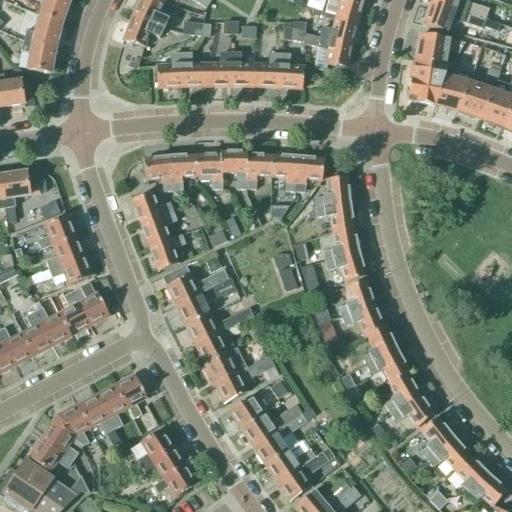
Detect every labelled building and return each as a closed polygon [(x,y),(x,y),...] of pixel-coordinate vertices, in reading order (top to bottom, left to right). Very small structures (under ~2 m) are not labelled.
[(40,18),(61,25),(69,0),(40,0),(45,2),(40,18)] [(156,18),(163,6),(152,0),(141,0),(133,19),(163,31),(166,22),(156,18)] [(202,0),(152,0),(163,6),(166,0),(179,0),(188,0),(195,4),(205,10),(209,4),(202,0)] [(357,23),(364,1),(361,0),(330,0),(341,3),(337,18),(357,23)] [(469,4),(470,0),(433,0),(433,4),(485,21),(488,11),(470,6),(471,4),(469,4)] [(484,22),(485,21),(433,4),(428,16),(425,29),(448,35),(452,22),(464,26),(481,32),(482,30),(497,35),(499,27),(484,22)] [(54,50),(61,25),(40,18),(35,35),(26,33),(23,43),(54,50)] [(352,46),(357,23),(337,18),(333,32),(322,30),(320,40),(352,46)] [(159,40),(163,31),(133,19),(123,43),(144,49),(149,35),(159,40)] [(208,40),(209,28),(184,25),(182,37),(208,40)] [(304,44),(304,26),(292,25),(292,31),(284,31),(284,43),(304,44)] [(417,61),(445,68),(447,54),(458,57),(463,46),(422,38),(417,61)] [(347,71),(352,46),(320,40),(318,50),(329,52),(326,67),(347,71)] [(50,76),(54,50),(23,43),(20,54),(30,56),(27,72),(50,76)] [(229,89),(230,56),(220,56),(220,67),(205,67),(206,89),(221,89),(229,89)] [(253,89),(253,67),(239,67),(239,56),(230,56),(229,89),(245,89),(253,89)] [(157,91),(182,90),(181,57),(171,57),(171,68),(156,69),(157,91)] [(206,89),(205,67),(191,67),(190,57),(181,57),(182,90),(206,89)] [(277,90),(278,57),(269,57),(268,68),(253,67),(253,89),(269,90),(277,90)] [(278,57),(277,90),(301,92),(303,70),(287,69),(288,58),(278,57)] [(445,70),(445,68),(417,61),(415,72),(413,72),(409,104),(435,109),(435,106),(444,78),(432,76),(433,68),(445,70)] [(470,83),(470,84),(474,70),(465,67),(462,78),(458,77),(457,81),(444,78),(435,106),(435,109),(436,106),(450,113),(452,109),(457,111),(458,111),(470,83)] [(495,87),(498,78),(488,75),(485,85),(482,84),(481,88),(470,85),(470,84),(470,83),(458,111),(457,111),(458,112),(456,115),(459,116),(459,114),(473,121),(475,117),(481,120),(479,123),(480,123),(493,92),(495,87)] [(0,77),(0,109),(23,106),(19,84),(5,86),(3,77),(0,77)] [(511,109),(511,89),(508,88),(505,97),(493,92),(480,123),(482,124),(482,122),(497,129),(498,125),(504,127),(502,131),(503,132),(511,109)] [(511,109),(503,132),(505,132),(505,131),(511,133),(511,109)] [(222,175),(222,155),(220,155),(220,157),(196,158),(196,178),(211,178),(211,192),(222,192),(222,175)] [(246,192),(247,157),(246,157),(246,155),(222,155),(222,175),(235,175),(235,180),(236,180),(236,192),(246,192)] [(270,179),(271,158),(247,157),(246,192),(255,192),(256,179),(270,179)] [(181,179),(196,178),(196,158),(182,159),(168,160),(172,194),(182,193),(181,179)] [(294,194),(297,160),(288,159),(271,158),(270,179),(285,180),(284,185),(285,185),(284,193),(294,194)] [(162,195),(172,194),(168,160),(155,161),(143,162),(145,183),(161,182),(161,187),(162,195)] [(297,160),(294,194),(304,195),(305,186),(304,186),(304,182),(320,183),(323,162),(297,160)] [(0,179),(4,211),(15,209),(14,200),(40,196),(38,188),(28,189),(26,175),(0,179)] [(314,210),(350,204),(347,181),(326,182),(327,198),(322,199),(313,200),(314,210)] [(140,226),(173,214),(170,205),(157,210),(151,195),(131,203),(140,226)] [(333,235),(353,231),(350,206),(350,204),(314,210),(316,220),(324,219),(324,220),(330,219),(333,235)] [(169,243),(168,242),(163,228),(176,223),(173,214),(140,226),(149,250),(169,243)] [(52,248),(76,238),(68,218),(44,227),(48,239),(36,243),(40,253),(52,248)] [(232,220),(225,223),(232,240),(240,237),(232,220)] [(324,264),(358,255),(353,231),(333,235),(335,250),(322,254),(324,264)] [(169,243),(149,250),(158,274),(178,267),(172,252),(185,247),(181,237),(168,242),(169,243)] [(48,272),(84,258),(76,238),(52,248),(56,259),(44,264),(48,272)] [(20,251),(14,253),(17,260),(22,258),(20,251)] [(358,255),(324,264),(327,274),(335,272),(340,271),(344,286),(365,280),(358,255)] [(3,271),(12,269),(10,257),(0,259),(3,271)] [(84,258),(48,272),(51,281),(63,276),(68,288),(92,278),(84,258)] [(221,269),(216,259),(206,264),(212,274),(221,269)] [(228,282),(223,272),(194,286),(189,277),(185,268),(166,277),(170,286),(165,289),(175,308),(228,282)] [(284,295),(297,291),(290,270),(277,275),(284,295)] [(184,327),(208,315),(204,307),(221,298),(223,301),(236,294),(230,281),(228,282),(175,308),(184,327)] [(341,320),(374,308),(369,296),(365,284),(346,290),(350,305),(337,310),(341,319),(341,320)] [(318,287),(306,290),(308,297),(320,294),(318,287)] [(71,295),(89,329),(109,319),(96,296),(85,302),(79,290),(71,295)] [(71,295),(63,299),(68,311),(58,316),(70,339),(89,329),(71,295)] [(383,332),(383,330),(378,319),(374,308),(341,320),(341,319),(318,328),(323,340),(344,332),(342,329),(352,325),(353,327),(358,325),(364,341),(366,340),(383,332)] [(70,339),(58,316),(47,322),(42,310),(33,315),(52,349),(70,339)] [(239,325),(252,320),(248,312),(236,317),(239,325)] [(326,313),(315,317),(315,318),(318,327),(329,323),(326,313)] [(33,359),(52,349),(33,315),(25,319),(31,330),(21,336),(33,359)] [(194,347),(223,333),(221,328),(216,331),(208,315),(184,327),(194,347)] [(365,368),(397,353),(385,329),(383,330),(383,332),(366,340),(372,353),(361,359),(365,368)] [(33,359),(21,336),(10,342),(4,330),(0,332),(0,342),(14,369),(33,359)] [(204,367),(228,355),(221,341),(226,339),(223,333),(194,347),(204,367)] [(335,336),(324,341),(329,353),(340,349),(335,336)] [(0,376),(14,369),(0,342),(0,376)] [(406,375),(406,376),(408,375),(397,353),(365,368),(370,377),(376,374),(377,374),(381,372),(389,385),(406,375)] [(214,386),(237,374),(228,355),(204,367),(214,386)] [(237,374),(214,386),(224,406),(247,395),(242,385),(274,369),(269,359),(237,375),(237,374)] [(410,383),(406,376),(406,375),(389,385),(387,386),(396,400),(391,403),(392,403),(384,408),(389,417),(419,398),(415,391),(410,383)] [(353,388),(348,377),(338,382),(343,393),(353,388)] [(114,388),(127,411),(132,422),(141,418),(135,407),(146,401),(134,378),(114,388)] [(280,400),(288,395),(279,383),(272,388),(280,400)] [(116,417),(127,411),(114,388),(95,398),(113,433),(122,428),(116,417)] [(105,437),(113,433),(95,398),(79,407),(91,430),(99,425),(105,437)] [(419,398),(389,417),(395,425),(402,420),(403,421),(407,418),(409,420),(416,430),(433,418),(428,411),(424,405),(419,398)] [(262,416),(262,417),(267,414),(264,409),(259,412),(250,399),(228,413),(240,431),(262,416)] [(82,434),(91,430),(79,407),(57,418),(72,442),(83,449),(88,446),(82,434)] [(252,449),(299,416),(294,408),(268,426),(262,417),(262,416),(240,431),(252,449)] [(264,467),(286,452),(280,443),(306,425),(300,417),(299,417),(299,416),(252,449),(264,467)] [(67,449),(72,442),(57,418),(40,442),(72,464),(78,456),(67,449)] [(426,462),(452,440),(444,430),(437,420),(420,433),(430,446),(426,449),(420,455),(426,462)] [(384,435),(378,426),(371,432),(377,440),(384,435)] [(141,471),(174,450),(162,431),(140,445),(147,456),(135,463),(141,471)] [(454,473),(470,459),(461,449),(452,440),(426,462),(433,470),(439,464),(440,465),(444,462),(454,473)] [(67,472),(72,464),(40,442),(28,459),(50,474),(57,464),(67,472)] [(163,482),(185,468),(174,450),(141,471),(146,478),(157,472),(163,482)] [(276,485),(314,459),(307,450),(292,461),(286,452),(264,467),(276,485)] [(314,459),(276,485),(289,504),(311,489),(305,480),(334,460),(327,451),(315,460),(314,459)] [(469,496),(487,476),(478,468),(470,459),(454,473),(465,484),(461,488),(469,496)] [(416,469),(408,460),(407,461),(399,468),(407,477),(416,469)] [(26,511),(62,511),(76,497),(25,463),(17,476),(11,472),(0,487),(0,498),(1,499),(3,496),(26,511)] [(185,468),(163,482),(153,488),(159,496),(169,490),(175,500),(197,486),(185,468)] [(487,476),(469,496),(477,503),(480,499),(492,509),(506,493),(496,485),(487,476)] [(295,511),(325,511),(349,491),(341,483),(320,501),(314,493),(294,510),(295,511)] [(344,511),(360,498),(352,490),(350,492),(349,491),(325,511),(344,511)] [(438,511),(439,511),(447,504),(437,494),(429,503),(438,511)]
